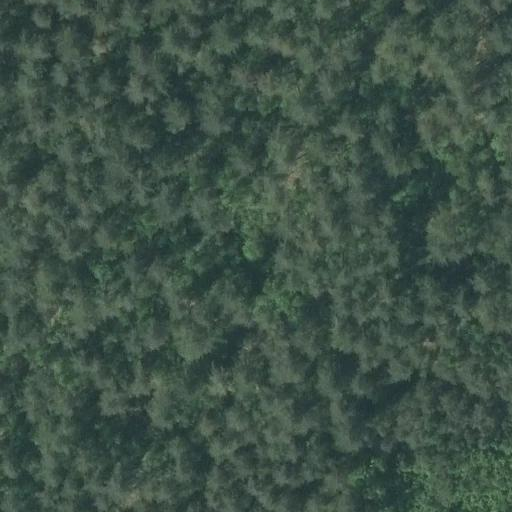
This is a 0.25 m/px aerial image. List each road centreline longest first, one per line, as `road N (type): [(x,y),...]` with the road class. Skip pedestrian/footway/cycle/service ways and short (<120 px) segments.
road 1 (track): [(511,399),(143,270),(78,222),(0,196)]
road 2 (track): [(511,188),(462,94),(468,0)]
